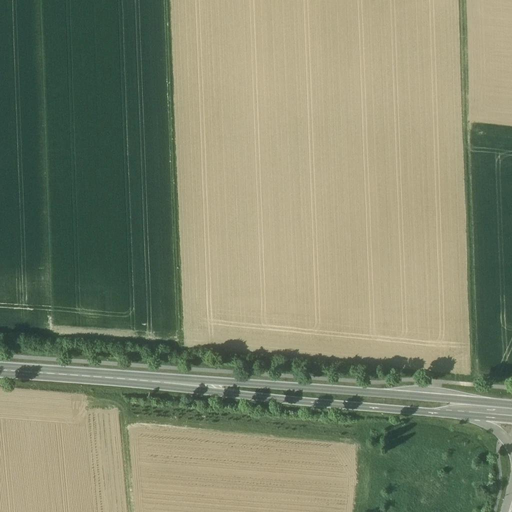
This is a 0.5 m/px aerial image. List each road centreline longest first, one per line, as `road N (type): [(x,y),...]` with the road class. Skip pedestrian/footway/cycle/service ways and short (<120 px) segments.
road 1 (secondary): [(455,409),(0,371)]
road 2 (track): [(460,0),(472,372)]
road 3 (track): [(182,350),(168,0)]
